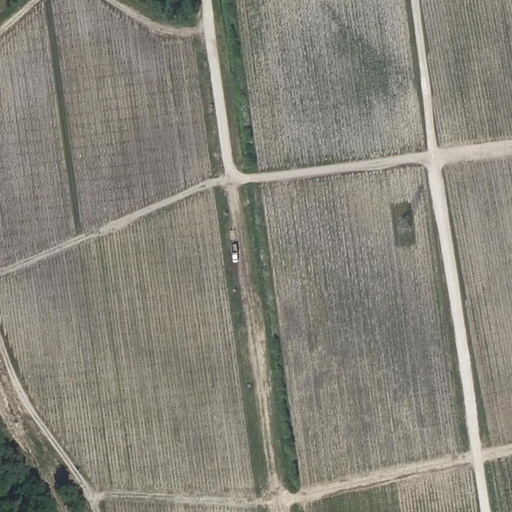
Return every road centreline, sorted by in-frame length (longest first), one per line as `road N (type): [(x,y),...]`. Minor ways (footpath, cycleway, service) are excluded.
road 1 (track): [(0,272),(203,184),(511,149)]
road 2 (track): [(413,0),(484,511)]
road 3 (track): [(211,36),(277,511)]
road 4 (track): [(89,493),(256,501),(511,450)]
road 5 (track): [(98,511),(0,355)]
road 6 (track): [(104,0),(165,34),(211,36),(206,0)]
